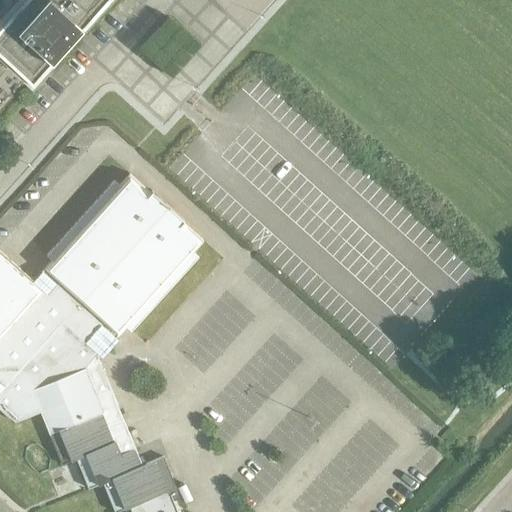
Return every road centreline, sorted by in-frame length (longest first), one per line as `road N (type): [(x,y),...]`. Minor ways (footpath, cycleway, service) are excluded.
road 1 (unclassified): [(115,60),(0,184)]
road 2 (unclassified): [(228,32),(164,104),(115,60)]
